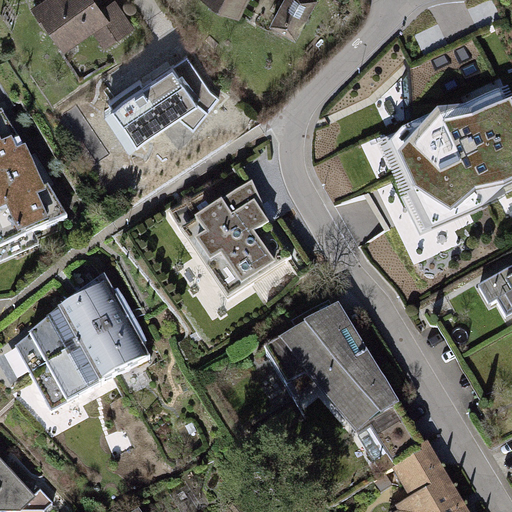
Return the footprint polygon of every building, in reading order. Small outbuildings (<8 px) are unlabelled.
[(116,0),(108,6),(103,0),(40,0),(36,3),(70,51),(99,31),(114,53),(143,33),(118,0),(116,0)] [(247,0),(195,0),(237,21),(247,0)] [(317,0),(280,0),(264,27),(291,43),(317,0)] [(154,92),(144,78),(113,101),(148,148),(186,121),(197,136),(223,117),(188,68),(154,92)] [(408,201),(399,205),(420,246),(511,201),(511,98),(509,93),(465,115),(436,118),(381,145),(408,201)] [(0,98),(0,257),(78,223),(0,98)] [(268,221),(254,184),(183,233),(230,300),(293,259),(268,221)] [(511,272),(487,287),(511,330),(511,272)] [(108,281),(15,353),(54,418),(157,361),(108,281)] [(348,309),(275,351),(302,388),(314,380),(367,441),(411,407),(348,309)] [(471,511),(438,455),(405,474),(424,506),(413,511),(471,511)] [(35,502),(3,466),(0,468),(0,511),(51,511),(54,509),(41,497),(35,502)]
